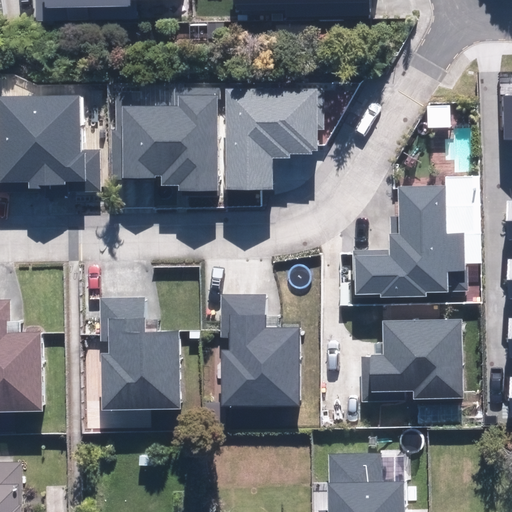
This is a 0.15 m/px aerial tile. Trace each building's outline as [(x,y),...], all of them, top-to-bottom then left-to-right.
[(38,0),(38,14),(127,17),(127,0),(38,0)] [(240,0),(240,4),(287,3),(287,11),(373,9),(372,0),(240,0)] [(171,92),(170,111),(139,111),(140,98),(110,97),(108,187),(154,188),(154,195),(216,196),(218,93),(171,92)] [(322,92),(221,93),(222,196),(267,195),(266,164),(295,164),(295,156),(310,156),(309,132),(322,132),(322,92)] [(0,99),(0,184),(17,185),(17,195),(36,196),(36,209),(59,209),(60,188),(95,189),(96,155),(72,154),(73,102),(0,99)] [(471,234),(469,176),(443,176),(443,186),(445,234),(463,234),(471,234)] [(389,235),(390,257),(355,258),(356,295),(465,292),(463,234),(445,234),(443,186),(398,187),(399,234),(389,235)] [(295,331),(261,331),(262,299),(215,298),(213,407),(293,409),(295,331)] [(142,334),(143,303),(92,302),(91,415),(172,416),(173,334),(142,334)] [(4,334),(4,303),(0,303),(0,415),(34,416),(35,334),(4,334)] [(383,324),(383,355),(372,355),(373,394),(411,393),(412,403),(451,402),(451,394),(462,394),(461,322),(383,324)] [(319,511),(403,511),(403,485),(379,485),(378,454),(329,455),(330,511),(319,511)] [(20,511),(20,466),(0,466),(0,511),(20,511)]
